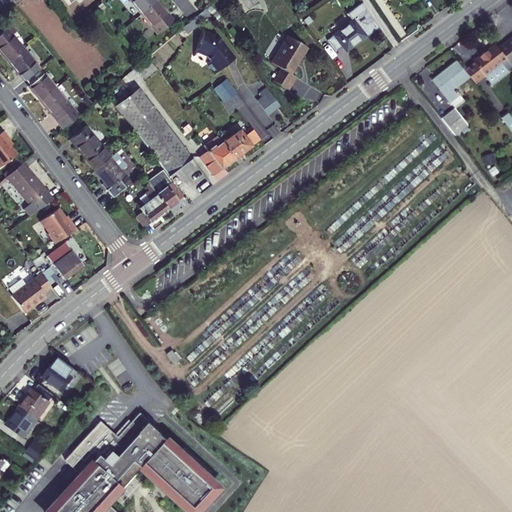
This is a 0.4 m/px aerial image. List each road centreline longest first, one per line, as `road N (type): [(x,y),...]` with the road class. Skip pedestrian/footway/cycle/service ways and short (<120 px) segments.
road 1 (secondary): [(485,0),(132,265)]
road 2 (residential): [(0,90),(132,265)]
road 3 (secondary): [(132,265),(0,377)]
